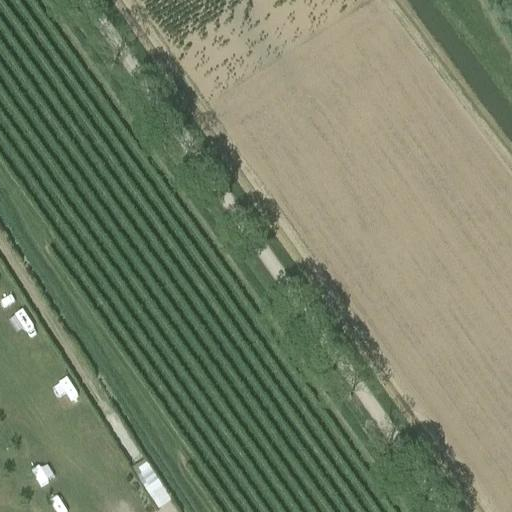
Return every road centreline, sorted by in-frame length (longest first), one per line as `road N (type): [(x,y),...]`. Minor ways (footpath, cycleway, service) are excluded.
road 1 (unclassified): [(441,511),(76,0)]
road 2 (track): [(387,0),(511,163)]
